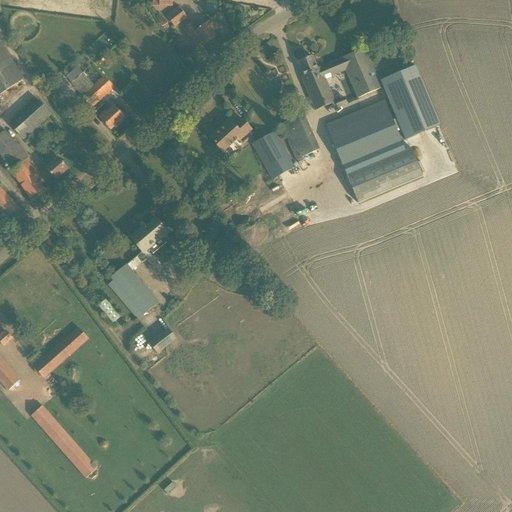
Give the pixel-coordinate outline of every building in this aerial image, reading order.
[(205,4),(204,12),(215,13),(215,5),(205,4)] [(174,27),(187,17),(178,6),(166,16),(174,27)] [(164,18),(158,22),(161,27),(167,23),(164,18)] [(217,28),(211,21),(206,24),(197,30),(192,23),(184,29),(198,47),(202,44),(204,45),(215,37),(212,32),(217,28)] [(0,95),(24,79),(0,43),(0,95)] [(317,69),(312,57),(299,62),(305,77),(302,78),(316,111),(335,103),(325,79),(346,70),(356,94),(357,98),(382,88),(380,84),(365,49),(326,66),(327,66),(320,69),(320,68),(317,69)] [(381,82),(407,144),(439,131),(414,69),(381,82)] [(114,87),(104,77),(104,76),(93,86),(83,74),(72,84),(83,96),(81,97),(91,108),(114,87)] [(403,143),(402,141),(387,104),(385,99),(326,124),(344,168),(403,143)] [(23,140),(29,135),(40,126),(52,115),(39,100),(10,126),(23,140)] [(110,111),(104,104),(95,113),(111,130),(124,118),(114,107),(110,111)] [(297,160),(319,150),(303,115),(281,125),(297,160)] [(251,130),(241,119),(234,126),(229,120),(222,127),(224,129),(211,140),(223,153),(238,139),(240,141),(251,130)] [(41,174),(5,130),(0,134),(0,154),(13,170),(11,172),(32,202),(46,191),(42,185),(52,176),(56,180),(68,169),(58,158),(46,169),(46,170),(41,174)] [(273,180),(294,168),(274,133),(253,145),(273,180)] [(358,204),(423,177),(411,148),(346,175),(358,204)] [(12,226),(24,214),(0,188),(0,224),(7,232),(12,226)] [(167,232),(156,219),(143,230),(142,228),(130,238),(143,253),(167,232)] [(137,320),(143,315),(158,302),(154,297),(127,265),(112,278),(117,284),(111,289),(137,320)] [(105,300),(96,308),(112,325),(120,317),(105,300)] [(43,379),(88,339),(79,328),(33,368),(43,379)] [(157,355),(176,339),(168,329),(149,344),(157,355)] [(0,341),(4,346),(12,338),(6,332),(0,337),(0,341)] [(0,379),(9,391),(20,381),(0,358),(0,379)] [(86,478),(97,469),(42,407),(31,416),(86,478)]
